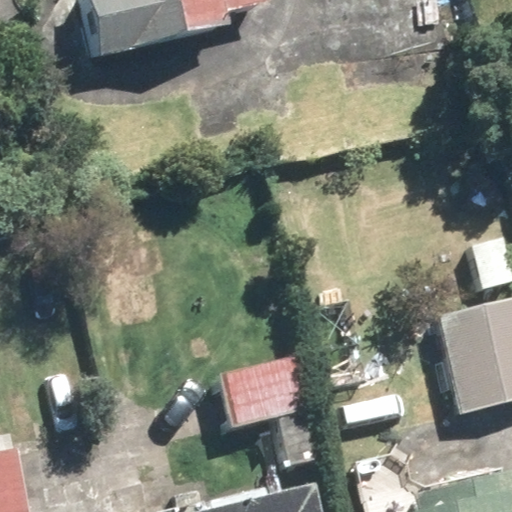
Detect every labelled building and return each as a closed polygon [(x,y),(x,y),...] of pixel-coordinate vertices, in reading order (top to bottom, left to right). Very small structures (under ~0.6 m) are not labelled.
[(73,0),(87,66),(220,38),(217,22),(258,13),(255,0),(73,0)] [(511,304),(430,324),(453,422),(511,408),(511,304)] [(289,366),(212,384),(225,436),(301,418),(289,366)] [(16,511),(4,454),(0,455),(0,511),(16,511)] [(511,511),(504,483),(400,507),(401,511),(511,511)] [(310,511),(308,503),(264,511),(310,511)]
